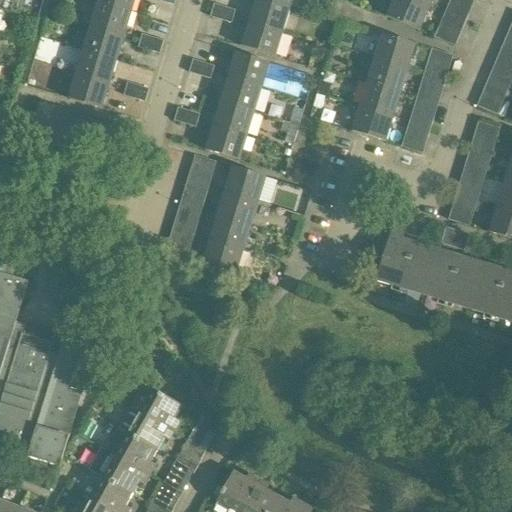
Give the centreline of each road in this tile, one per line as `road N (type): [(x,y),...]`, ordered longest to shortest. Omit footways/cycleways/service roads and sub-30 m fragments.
road 1 (residential): [(437,186),(505,0)]
road 2 (residential): [(154,131),(194,0)]
